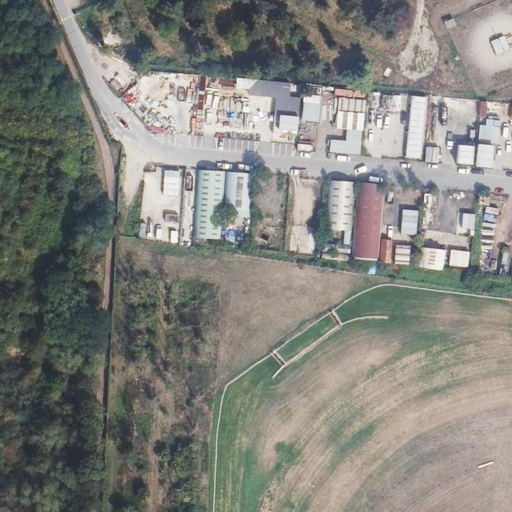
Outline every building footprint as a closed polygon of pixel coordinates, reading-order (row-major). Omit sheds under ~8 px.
[(452,18),(444,22),(447,28),(455,24),(452,18)] [(496,54),(509,49),(504,35),(490,40),(496,54)] [(289,97),(290,83),(237,78),(236,87),(248,88),(247,95),(275,97),(273,112),(279,113),(277,129),(297,131),(298,120),(317,122),(320,95),(302,94),(301,98),(289,97)] [(335,88),(333,93),(346,96),(347,91),(335,88)] [(382,94),(381,107),(399,108),(399,95),(382,94)] [(420,158),(426,97),(411,95),(405,156),(420,158)] [(330,139),(329,152),(360,154),(364,99),(337,97),(335,128),(346,129),(345,140),(330,139)] [(480,114),(495,114),(495,102),(481,101),(480,114)] [(242,127),(242,115),(231,115),(231,117),(218,117),(218,128),(242,127)] [(485,118),(485,125),(478,124),(477,141),(498,142),(499,119),(485,118)] [(309,154),(313,142),(299,138),(295,150),(309,154)] [(457,143),(455,164),(492,166),(493,145),(457,143)] [(424,162),(437,162),(438,147),(425,146),(424,162)] [(198,169),(196,238),(221,239),(223,170),(198,169)] [(162,195),(178,196),(179,170),(164,170),(162,195)] [(224,216),(249,217),(251,172),(225,171),(224,216)] [(354,179),(329,175),(326,202),(351,206),(354,179)] [(383,183),(358,181),(356,207),(381,211),(383,183)] [(351,206),(326,202),(323,225),(349,227),(351,206)] [(486,206),(483,219),(496,222),(499,209),(486,206)] [(381,211),(356,207),(353,257),(390,259),(391,240),(380,239),(381,211)] [(416,235),(418,210),(402,209),(401,234),(416,235)] [(461,228),(473,230),(475,214),(462,213),(461,228)] [(263,217),(263,236),(283,236),(283,218),(263,217)] [(348,243),(323,241),(322,254),(347,257),(348,243)] [(410,245),(397,245),(396,260),(408,262),(410,245)] [(443,248),(419,246),(418,263),(441,265),(443,248)] [(467,267),(469,251),(451,248),(448,264),(467,267)]
